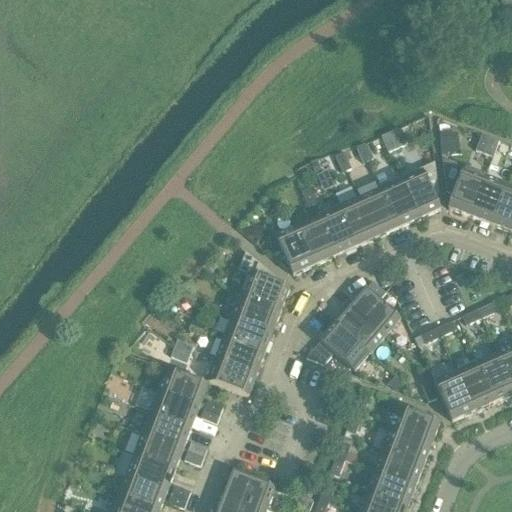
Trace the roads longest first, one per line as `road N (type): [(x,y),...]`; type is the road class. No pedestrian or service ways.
road 1 (residential): [(306,295),(448,234),(511,259)]
road 2 (residential): [(202,511),(233,434),(256,416),(270,389)]
road 3 (residential): [(282,480),(309,404),(270,389)]
